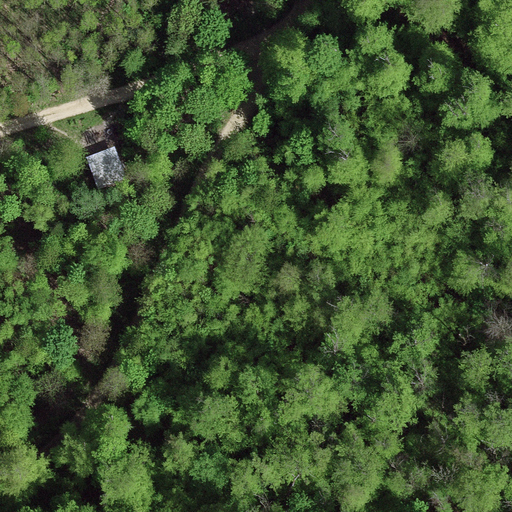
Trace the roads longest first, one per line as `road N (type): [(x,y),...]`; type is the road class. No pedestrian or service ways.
road 1 (track): [(262,49),(259,96),(190,199),(87,412),(0,489)]
road 2 (track): [(262,49),(0,129)]
